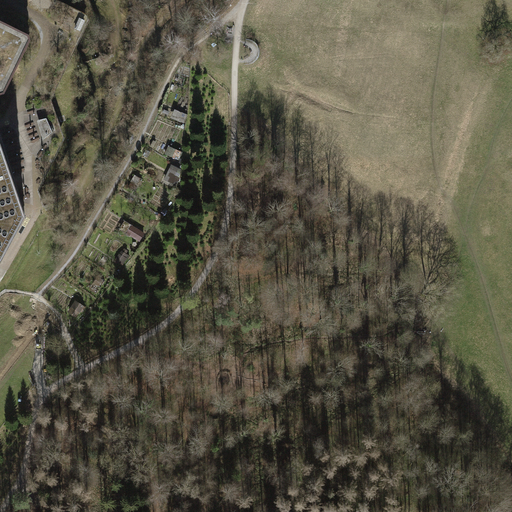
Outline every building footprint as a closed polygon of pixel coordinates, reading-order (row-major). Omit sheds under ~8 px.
[(0,95),(5,94),(31,41),(29,36),(0,21),(0,95)] [(176,112),(174,120),(186,124),(189,116),(176,112)] [(46,118),(39,120),(47,137),(53,132),(46,118)] [(0,263),(25,216),(0,133),(0,263)] [(180,161),(183,155),(172,149),(169,156),(180,161)] [(165,179),(177,185),(184,170),(172,164),(165,179)]
